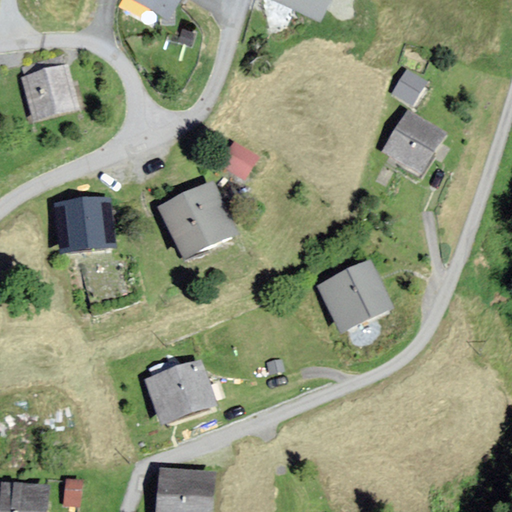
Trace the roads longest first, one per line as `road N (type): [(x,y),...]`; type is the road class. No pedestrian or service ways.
road 1 (unclassified): [(127,511),(138,475),(154,460),(274,420),(412,351),(438,313),(511,104)]
road 2 (residential): [(134,125),(131,77),(102,51),(69,40),(0,45)]
road 3 (residential): [(134,125),(189,118),(218,80),(243,0)]
road 4 (residential): [(0,210),(117,149),(134,125)]
road 5 (track): [(440,173),(428,211),(440,281),(448,285)]
